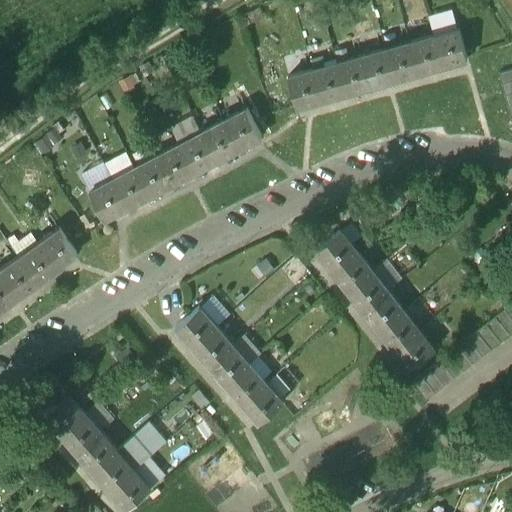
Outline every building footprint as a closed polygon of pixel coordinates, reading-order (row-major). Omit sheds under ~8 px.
[(458,27),(434,34),(442,65),(467,58),(458,27)] [(434,34),(409,41),(418,72),(442,65),(434,34)] [(409,41),(385,48),(394,78),(418,72),(409,41)] [(385,48),(361,54),(369,85),(394,78),(385,48)] [(361,54),(337,61),(345,92),(369,85),(361,54)] [(337,61),(312,68),(321,99),(345,92),(337,61)] [(312,68),(288,75),(296,106),(321,99),(312,68)] [(511,68),(499,72),(511,124),(511,68)] [(261,135),(246,107),(224,119),(238,147),(261,135)] [(238,147),(224,119),(201,131),(216,159),(238,147)] [(61,126),(37,138),(43,150),(67,138),(61,126)] [(201,131),(179,142),(194,170),(216,159),(201,131)] [(179,142),(157,154),(172,182),(194,170),(179,142)] [(123,150),(111,156),(119,173),(132,167),(123,150)] [(157,154),(135,166),(150,194),(172,182),(157,154)] [(135,166),(113,177),(127,206),(150,194),(135,166)] [(113,177),(90,189),(105,218),(127,206),(113,177)] [(77,252),(58,226),(37,241),(55,267),(77,252)] [(341,228),(315,248),(331,268),(357,249),(341,228)] [(55,267),(37,241),(17,255),(35,281),(55,267)] [(357,249),(331,268),(347,288),(372,268),(357,249)] [(17,255),(0,267),(0,275),(14,296),(35,281),(17,255)] [(372,268),(347,288),(362,308),(388,288),(372,268)] [(0,306),(14,296),(0,275),(0,306)] [(388,288),(362,308),(378,328),(403,308),(388,288)] [(199,305),(175,326),(192,345),(216,324),(199,305)] [(403,308),(378,328),(393,347),(419,328),(403,308)] [(511,332),(511,318),(504,309),(495,316),(509,335),(511,332)] [(509,335),(495,316),(485,323),(500,342),(509,335)] [(500,342),(485,323),(476,330),(491,349),(500,342)] [(216,324),(192,345),(209,364),(233,343),(216,324)] [(419,328),(393,347),(409,368),(434,348),(419,328)] [(491,349),(476,330),(467,338),(481,357),(491,349)] [(481,357),(467,338),(457,345),(472,364),(481,357)] [(233,343),(209,364),(225,383),(249,362),(233,343)] [(472,364),(457,345),(448,352),(463,371),(472,364)] [(463,371),(448,352),(439,359),(453,378),(463,371)] [(453,378),(439,359),(429,367),(444,386),(453,378)] [(249,362),(225,383),(242,402),(266,381),(249,362)] [(444,386),(429,367),(420,374),(434,393),(444,386)] [(434,393),(420,374),(411,381),(425,400),(434,393)] [(266,381),(242,402),(259,421),(283,400),(266,381)] [(67,391),(43,412),(60,431),(84,410),(67,391)] [(84,410),(60,431),(76,450),(100,429),(84,410)] [(100,429),(76,450),(93,469),(117,448),(100,429)] [(117,448),(93,469),(109,488),(134,467),(117,448)] [(134,467),(109,488),(126,507),(150,487),(134,467)]
